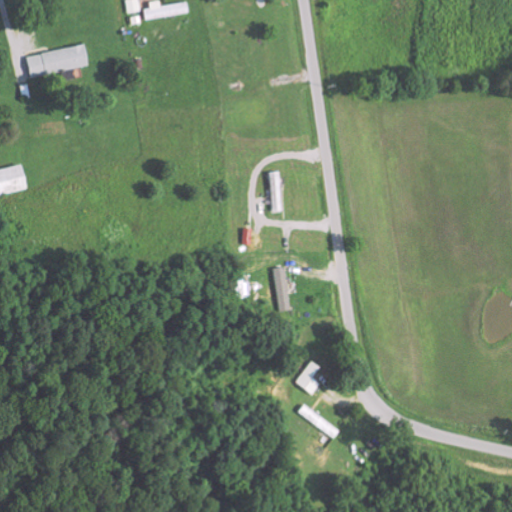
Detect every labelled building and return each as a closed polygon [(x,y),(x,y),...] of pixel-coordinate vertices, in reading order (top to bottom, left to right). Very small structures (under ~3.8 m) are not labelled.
[(139,11),(137,0),(123,0),(126,14),(139,11)] [(148,8),(141,10),(144,21),(186,12),(184,2),(159,7),(157,0),(147,2),(148,8)] [(25,55),(29,77),(87,67),(83,45),(25,55)] [(0,194),(25,189),(20,164),(0,168),(0,194)] [(271,269),(278,312),(290,310),(282,267),(271,269)] [(338,430),(302,404),(296,411),(332,438),(338,430)]
